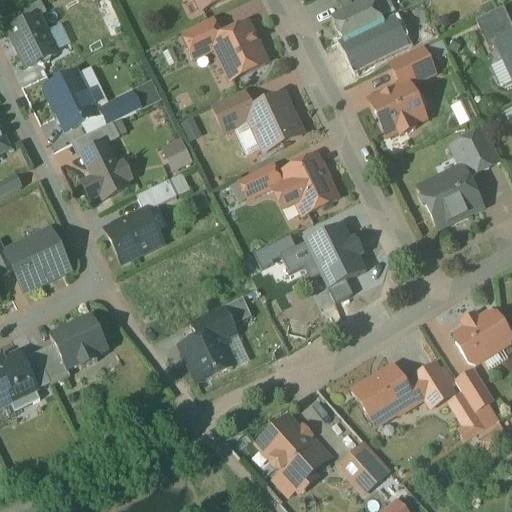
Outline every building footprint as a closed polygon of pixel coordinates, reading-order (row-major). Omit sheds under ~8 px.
[(194,0),(202,14),(230,0),(194,0)] [(375,0),(335,0),(343,15),(370,2),(371,3),(376,0),(375,0)] [(343,15),(332,21),(346,47),(383,29),(371,3),(370,2),(343,15)] [(511,28),(503,10),(475,23),(488,52),(498,47),(497,46),(511,39),(511,28)] [(28,11),(20,15),(26,25),(33,22),(28,11)] [(20,15),(4,23),(9,33),(26,25),(20,15)] [(9,33),(8,34),(26,72),(37,67),(43,68),(49,65),(51,60),(57,57),(39,19),(33,22),(26,25),(9,33)] [(211,23),(181,38),(195,64),(216,53),(212,45),(220,41),(211,23)] [(220,41),(212,45),(216,53),(231,85),(266,68),(258,50),(258,47),(254,39),(251,38),(247,28),(220,41)] [(511,39),(497,46),(498,47),(511,77),(511,39)] [(422,53),(390,68),(400,90),(407,87),(409,90),(434,78),(422,53)] [(97,120),(76,78),(45,93),(60,123),(67,123),(71,133),(97,120)] [(400,90),(392,94),(391,92),(380,98),(381,99),(369,105),(386,141),(398,136),(400,140),(415,132),(413,128),(425,123),(409,90),(407,87),(400,90)] [(244,95),(211,111),(224,138),(242,129),(239,121),(246,118),(245,117),(252,113),(244,95)] [(132,97),(100,113),(108,129),(109,129),(140,114),(132,97)] [(252,113),(245,117),(246,118),(265,157),(302,139),(284,99),(252,113)] [(196,122),(185,125),(189,143),(200,140),(196,122)] [(108,129),(87,139),(87,140),(94,153),(106,148),(116,143),(109,129),(108,129)] [(485,133),(457,147),(473,179),(500,166),(485,133)] [(87,140),(71,148),(78,161),(82,159),(94,153),(87,140)] [(180,145),(165,153),(174,172),(190,165),(180,145)] [(94,153),(82,159),(93,182),(83,187),(90,203),(101,198),(104,203),(127,191),(124,186),(130,183),(122,168),(117,171),(106,148),(94,153)] [(316,160),(282,177),(288,189),(273,196),(282,213),(296,206),(303,220),(337,204),(328,184),(329,182),(326,176),(323,175),(316,160)] [(272,169),(239,185),(248,203),(280,187),(272,169)] [(462,172),(418,193),(420,197),(419,200),(423,207),(426,208),(438,232),(481,211),(462,172)] [(14,180),(0,187),(0,202),(20,193),(14,180)] [(105,233),(122,267),(162,248),(145,214),(105,233)] [(343,229),(305,247),(303,253),(308,262),(305,264),(303,269),(310,284),(320,279),(328,293),(365,275),(358,261),(363,258),(354,241),(350,243),(343,229)] [(51,238),(30,248),(29,246),(6,257),(5,258),(13,274),(24,295),(69,273),(51,238)] [(289,240),(260,254),(268,270),(268,271),(297,257),(289,240)] [(6,257),(1,246),(0,246),(0,277),(1,280),(13,274),(5,258),(6,257)] [(260,254),(246,262),(254,277),(268,270),(260,254)] [(234,306),(223,311),(231,327),(232,329),(250,321),(243,306),(236,310),(234,306)] [(223,311),(191,326),(198,342),(231,327),(223,311)] [(488,318),(477,325),(474,319),(463,326),(466,331),(457,337),(455,345),(468,366),(476,368),(483,364),(484,359),(496,352),(501,352),(507,348),(509,340),(496,319),(488,318)] [(91,319),(49,339),(53,348),(67,375),(68,375),(79,369),(81,373),(97,365),(95,361),(108,355),(91,319)] [(198,342),(181,351),(197,387),(233,370),(223,349),(229,347),(227,342),(236,338),(232,329),(231,327),(198,342)] [(53,348),(36,357),(50,387),(51,389),(70,380),(68,375),(67,375),(53,348)] [(36,357),(21,364),(35,393),(36,394),(50,387),(36,357)] [(18,358),(4,365),(2,362),(0,362),(0,409),(10,405),(15,416),(40,403),(36,394),(35,393),(21,364),(18,358)] [(435,368),(411,383),(412,384),(422,400),(431,413),(454,398),(435,368)] [(393,372),(370,387),(367,386),(353,395),(374,429),(394,417),(397,417),(414,406),(422,400),(412,384),(404,389),(393,372)] [(473,374),(455,386),(474,416),(493,405),(473,374)] [(289,424),(259,450),(271,464),(271,469),(274,473),(280,474),(290,485),(304,472),(308,477),(327,460),(315,446),(312,449),(289,424)] [(363,450),(339,471),(363,498),(387,477),(363,450)]
